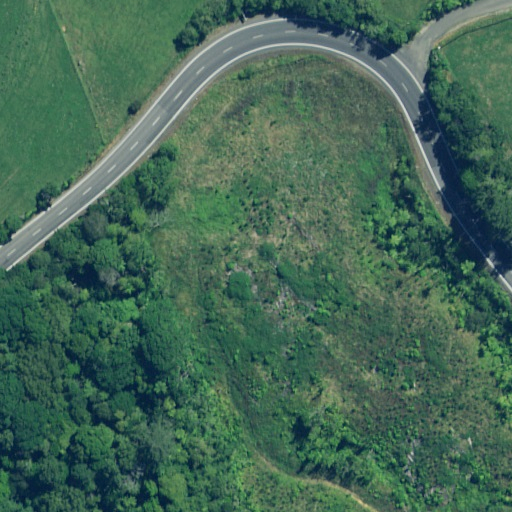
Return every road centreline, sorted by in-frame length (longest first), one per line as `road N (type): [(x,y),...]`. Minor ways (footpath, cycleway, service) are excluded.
road 1 (primary): [(511,276),(459,200),(387,64),(348,35),(304,23),(260,27),(219,43),(115,154),(0,243)]
road 2 (track): [(387,64),(416,26),(508,0)]
